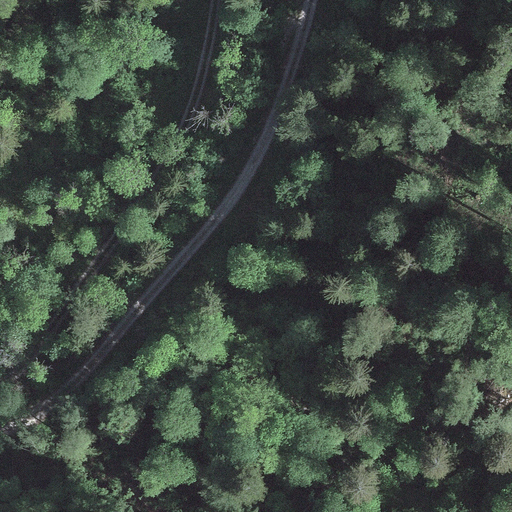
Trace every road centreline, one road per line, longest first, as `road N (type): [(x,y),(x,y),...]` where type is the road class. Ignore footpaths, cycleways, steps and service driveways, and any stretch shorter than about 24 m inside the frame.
road 1 (track): [(308,0),(266,130),(221,209),(76,376),(0,427)]
road 2 (track): [(213,0),(198,86),(175,147),(0,382)]
